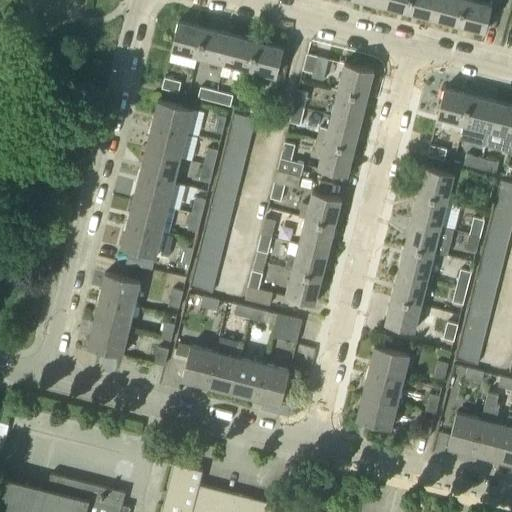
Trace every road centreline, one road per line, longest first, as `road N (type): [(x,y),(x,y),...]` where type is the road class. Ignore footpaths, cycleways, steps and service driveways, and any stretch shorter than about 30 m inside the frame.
road 1 (residential): [(313,442),(414,52)]
road 2 (residential): [(49,377),(144,0)]
road 3 (residential): [(313,442),(49,377)]
road 4 (residential): [(511,494),(313,442)]
road 5 (residential): [(414,52),(224,0)]
